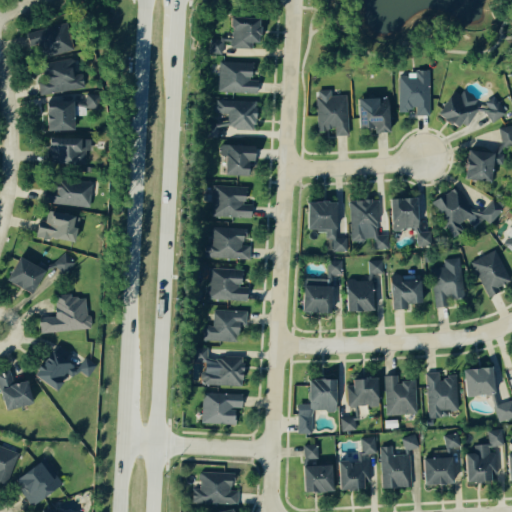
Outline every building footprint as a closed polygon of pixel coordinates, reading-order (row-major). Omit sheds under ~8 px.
[(256,48),(257,17),(230,16),(230,47),(256,48)] [(73,50),(65,22),(26,33),(31,51),(39,48),(41,58),(73,50)] [(221,54),(223,39),(209,38),(208,52),(221,54)] [(42,94),(84,88),(82,74),(74,75),(72,58),(37,63),(42,94)] [(251,62),(219,61),(218,91),(257,92),(258,80),(250,79),(251,62)] [(429,115),(428,69),(414,70),(414,76),(398,76),(398,110),(416,110),(416,115),(429,115)] [(437,115),(464,129),(479,102),(453,87),(437,115)] [(347,94),(331,95),(330,89),(316,89),(317,130),(335,129),(335,135),(348,135),(347,94)] [(387,97),(357,98),(357,128),(372,128),(372,132),(388,132),(387,97)] [(493,123),(506,113),(494,97),(481,107),(493,123)] [(227,113),(227,128),(254,129),(255,101),(214,99),(214,113),(227,113)] [(72,101),(44,102),(45,130),(73,130),(72,101)] [(204,137),(217,137),(218,126),(227,126),(227,122),(205,122),(204,137)] [(502,147),(511,144),(511,127),(511,125),(498,128),(502,147)] [(49,164),(84,164),(84,150),(89,150),(89,138),(50,137),(49,164)] [(223,174),(246,175),(246,161),(252,161),(252,145),(219,144),(219,155),(223,155),(223,174)] [(464,180),(490,180),(491,163),(503,164),(503,152),(465,151),(464,180)] [(89,206),(90,180),(54,179),(54,188),(47,188),(46,204),(89,206)] [(251,204),(245,203),(245,186),(212,185),(211,216),(250,217),(251,204)] [(431,201),(452,238),(463,231),(458,223),(473,214),(457,186),(431,201)] [(415,197),(389,198),(390,229),(417,228),(415,197)] [(350,241),(373,240),(373,248),(388,248),(387,234),(378,235),(377,199),(349,200),(350,241)] [(503,209),(493,199),(479,213),(489,223),(503,209)] [(305,201),(305,231),(327,231),(327,250),(346,250),(346,237),(335,237),(335,201),(305,201)] [(76,215),(46,212),(45,221),(37,220),(35,237),(73,241),(76,215)] [(511,223),(505,232),(509,236),(502,243),(511,251),(511,223)] [(244,228),(211,226),(211,244),(204,243),(203,257),(249,259),(249,245),(244,245),(244,228)] [(431,244),(430,231),(415,233),(417,246),(431,244)] [(487,296),(500,291),(498,286),(510,280),(496,249),(471,261),(487,296)] [(53,263),(63,273),(74,262),(64,252),(53,263)] [(29,294),(43,270),(18,256),(5,280),(29,294)] [(464,297),(458,257),(443,259),(444,266),(431,269),(436,307),(448,305),(447,299),(464,297)] [(340,274),(341,260),(327,260),(326,274),(340,274)] [(345,311),(372,311),(371,274),(382,273),(381,260),(367,260),(367,279),(344,280),(345,311)] [(208,298),(246,300),(247,287),(240,287),(241,269),(209,268),(208,298)] [(329,312),(330,277),(301,277),(301,312),(329,312)] [(419,277),(389,278),(390,309),(405,308),(405,303),(420,303),(419,277)] [(85,295),(54,296),(55,316),(38,317),(39,331),(91,329),(90,315),(86,315),(85,295)] [(246,310),(213,309),(212,325),(203,325),(203,340),(236,341),(237,325),(246,325),(246,310)] [(54,389),(65,373),(71,377),(77,368),(65,361),(70,353),(54,343),(33,376),(54,389)] [(202,384),(242,385),(242,357),(208,357),(208,347),(193,347),(193,362),(206,362),(206,371),(202,370),(202,384)] [(87,376),(95,364),(84,357),(76,369),(87,376)] [(464,396),(493,393),(491,366),(462,369),(464,396)] [(31,403),(26,380),(12,383),(9,370),(0,371),(0,395),(3,409),(31,403)] [(456,376),(439,377),(439,372),(425,372),(428,418),(441,417),(441,411),(457,410),(456,376)] [(386,415),(416,413),(415,380),(398,380),(397,375),(384,375),(386,415)] [(376,377),(347,378),(348,406),(377,405),(376,377)] [(334,379),(307,379),(307,404),(297,404),(297,433),(311,433),(311,410),(334,410),(334,379)] [(201,423),(233,424),(234,408),(241,408),(241,394),(202,392),(201,423)] [(511,417),(511,400),(493,406),(499,422),(511,417)] [(340,431),(355,430),(354,417),(340,418),(340,431)] [(503,446),(502,429),(487,430),(488,444),(472,445),(473,453),(464,453),(466,483),(490,482),(490,475),(495,475),(494,447),(503,446)] [(445,448),(459,446),(458,433),(443,435),(445,448)] [(417,448),(415,435),(401,436),(403,450),(417,448)] [(376,453),(374,436),(360,438),(362,454),(376,453)] [(317,461),(316,444),(303,445),(304,462),(317,461)] [(0,485),(5,487),(18,453),(0,446),(0,485)] [(382,488),(411,487),(409,454),(392,455),(392,446),(380,446),(382,488)] [(421,458),(422,485),(452,484),(451,457),(421,458)] [(12,481),(31,506),(61,483),(41,458),(12,481)] [(337,490),(363,489),(363,482),(369,482),(368,461),(337,461),(337,490)] [(302,492),(331,491),(330,465),(301,466),(302,492)] [(191,503),(236,504),(237,490),(231,490),(231,473),(199,472),(198,488),(191,488),(191,503)]
